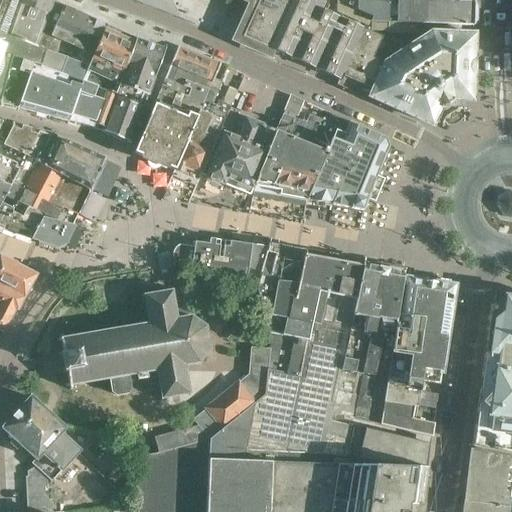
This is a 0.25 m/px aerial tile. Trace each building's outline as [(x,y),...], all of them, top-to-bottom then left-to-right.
[(0,0),(0,102),(13,58),(32,65),(41,68),(47,51),(38,48),(6,35),(17,0),(0,0)] [(17,0),(6,35),(38,48),(54,0),(53,0),(17,0)] [(38,48),(47,51),(55,54),(60,39),(71,45),(84,16),(64,7),(54,0),(38,48)] [(360,84),(373,89),(384,64),(374,59),(372,57),(381,37),(322,6),(324,0),(260,0),(244,37),(269,49),(330,77),(331,75),(359,88),(360,84)] [(388,22),(416,23),(473,26),(474,2),(470,2),(470,0),(345,0),(346,5),(345,7),(370,19),(370,21),(388,22)] [(71,45),(93,54),(106,26),(84,16),(71,45)] [(416,23),(388,22),(388,33),(416,34),(416,23)] [(93,54),(81,82),(115,94),(136,39),(106,26),(93,54)] [(431,33),(384,64),(373,89),(370,96),(431,124),(439,107),(441,108),(452,101),(453,98),(471,99),(472,35),(431,33)] [(136,39),(115,95),(144,106),(164,50),(136,39)] [(194,84),(205,58),(177,47),(164,79),(182,86),(184,80),(194,84)] [(64,57),(55,54),(47,51),(41,68),(32,65),(18,109),(42,115),(64,57)] [(92,128),(93,127),(106,91),(89,85),(81,82),(87,65),(74,60),(64,57),(42,115),(67,122),(68,121),(92,128)] [(0,102),(0,103),(18,109),(32,65),(13,58),(0,102)] [(208,89),(214,92),(220,81),(213,78),(219,64),(205,58),(194,84),(208,89)] [(164,79),(134,153),(173,170),(194,122),(208,89),(194,84),(184,80),(182,86),(164,79)] [(214,92),(208,89),(194,122),(173,170),(183,174),(185,168),(200,175),(217,135),(204,129),(211,116),(206,115),(214,92)] [(106,91),(93,127),(102,130),(115,94),(106,91)] [(131,142),(144,106),(115,95),(102,130),(131,142)] [(290,95),(290,96),(283,111),(296,115),(302,102),(303,100),(290,95)] [(252,188),(253,186),(276,130),(228,110),(225,115),(217,135),(200,175),(205,177),(223,184),(224,181),(235,185),(236,182),(252,188)] [(278,195),(305,200),(334,130),(344,134),(349,122),(331,115),(329,119),(324,117),(323,122),(309,116),(305,124),(282,114),(276,130),(253,186),(280,191),(278,195)] [(334,130),(305,200),(332,205),(352,153),(362,128),(357,126),(349,122),(344,134),(334,130)] [(13,123),(6,140),(0,154),(0,207),(2,204),(5,197),(9,189),(10,186),(11,186),(18,170),(14,167),(16,164),(12,162),(17,151),(27,156),(39,131),(13,123)] [(352,153),(332,205),(362,210),(366,200),(375,176),(388,146),(385,138),(362,128),(352,153)] [(67,210),(79,216),(90,191),(87,190),(36,162),(42,151),(49,135),(39,131),(27,156),(17,151),(12,162),(16,164),(14,167),(18,170),(11,186),(10,186),(9,189),(20,194),(23,190),(66,211),(67,210)] [(87,190),(90,191),(104,159),(63,140),(49,135),(42,151),(36,162),(87,190)] [(74,227),(79,216),(67,210),(66,211),(23,190),(20,194),(9,189),(5,197),(16,202),(17,201),(36,211),(42,219),(70,226),(72,227),(74,227)] [(511,191),(507,191),(498,199),(498,210),(504,217),(511,218),(511,191)] [(12,209),(3,228),(4,229),(31,238),(42,219),(36,211),(17,201),(16,202),(5,197),(2,204),(12,209)] [(12,209),(2,204),(0,207),(0,226),(3,228),(12,209)] [(64,244),(72,227),(70,226),(42,219),(31,238),(55,247),(64,244)] [(211,272),(219,275),(221,258),(217,258),(220,241),(209,240),(208,245),(197,243),(196,249),(187,248),(184,247),(182,247),(181,247),(179,248),(178,249),(177,249),(176,250),(175,252),(174,253),(174,255),(174,257),(174,258),(174,259),(175,261),(176,262),(177,263),(179,264),(181,265),(194,267),(196,268),(212,270),(211,272)] [(224,242),(221,258),(219,275),(247,284),(253,247),(252,246),(224,242)] [(266,248),(253,247),(247,284),(256,287),(262,264),(266,248)] [(363,266),(266,248),(262,264),(256,287),(270,339),(269,350),(263,397),(254,403),(221,429),(208,440),(208,459),(245,460),(245,450),(258,450),(284,452),(320,454),(346,457),(352,426),(329,421),(331,413),(349,329),(363,266)] [(0,313),(9,320),(10,320),(15,309),(17,310),(36,275),(0,255),(0,313)] [(331,413),(354,419),(361,382),(350,381),(360,331),(373,334),(379,301),(377,298),(375,298),(374,295),(378,278),(380,278),(382,269),(363,266),(349,329),(331,413)] [(354,419),(379,424),(379,423),(392,345),(394,329),(403,273),(382,269),(380,278),(378,278),(374,295),(375,298),(377,298),(379,301),(373,334),(360,331),(350,381),(361,382),(354,419)] [(398,329),(394,329),(392,345),(382,403),(409,407),(416,408),(420,381),(438,384),(452,287),(450,287),(448,281),(438,280),(435,285),(406,280),(398,329)] [(145,296),(142,294),(142,295),(144,297),(149,325),(62,340),(62,339),(56,340),(57,342),(61,341),(63,354),(59,352),(58,354),(61,356),(64,370),(62,374),(64,374),(66,371),(68,384),(64,385),(65,387),(70,386),(70,385),(108,378),(108,379),(109,379),(112,393),(115,395),(126,393),(129,389),(127,376),(127,375),(157,370),(161,397),(160,400),(161,401),(162,398),(187,394),(190,396),(191,394),(188,393),(184,367),(198,364),(198,363),(208,349),(209,349),(205,327),(204,328),(191,318),(190,317),(175,319),(171,293),(173,290),(171,289),(170,292),(145,296)] [(511,296),(503,295),(503,299),(501,297),(499,295),(498,294),(496,294),(495,294),(493,295),(491,297),(491,300),(492,303),(492,304),(490,304),(471,446),(511,454),(511,296)] [(0,330),(2,332),(9,320),(0,313),(0,330)] [(238,384),(254,403),(264,395),(269,350),(250,349),(248,376),(238,384)] [(254,403),(238,384),(238,383),(205,409),(206,411),(221,429),(254,403)] [(45,476),(46,477),(51,481),(79,451),(60,433),(64,429),(31,397),(3,428),(3,429),(13,439),(10,442),(13,446),(17,442),(35,459),(31,463),(35,466),(27,471),(27,477),(45,476)] [(407,419),(409,407),(382,403),(379,424),(430,436),(432,425),(407,419)] [(193,420),(207,439),(208,440),(221,429),(206,411),(193,420)] [(351,458),(425,467),(429,443),(358,427),(351,458)] [(208,440),(207,439),(156,453),(134,456),(133,511),(205,511),(208,459),(208,440)] [(511,456),(471,451),(468,477),(505,481),(511,482),(511,456)] [(418,511),(425,467),(290,462),(245,460),(208,459),(205,511),(418,511)] [(45,476),(27,477),(25,477),(25,489),(47,488),(46,477),(45,476)] [(465,503),(508,508),(509,498),(503,497),(505,481),(468,477),(465,503)] [(26,501),(47,500),(47,488),(25,489),(26,501)] [(47,500),(26,501),(26,511),(51,511),(51,499),(47,500)] [(507,511),(508,508),(465,503),(464,503),(462,511),(507,511)]
